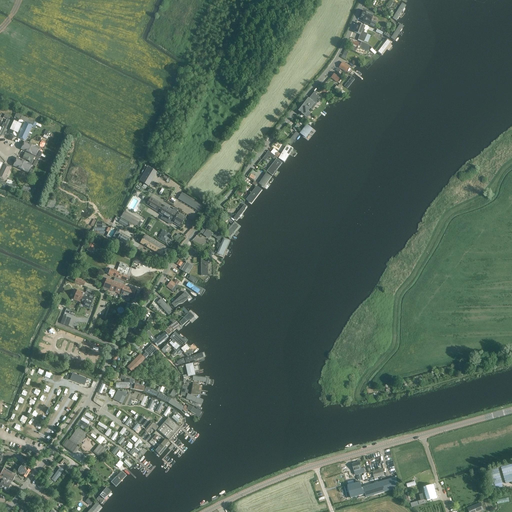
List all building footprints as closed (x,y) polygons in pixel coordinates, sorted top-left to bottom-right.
[(401,5),(392,18),(396,21),(405,7),(401,5)] [(373,15),(363,10),(360,18),(363,19),(362,22),(374,27),(376,23),(371,21),(373,15)] [(365,26),(364,25),(358,23),(354,32),(360,35),(358,39),(363,42),(367,34),(364,32),(365,30),(364,29),(365,26)] [(400,24),(391,38),(394,40),(403,26),(400,24)] [(390,42),(387,39),(377,51),(381,54),(390,42)] [(356,51),(357,49),(359,50),(360,48),(367,51),(369,46),(368,45),(361,42),(361,43),(359,46),(358,46),(359,43),(357,43),(351,40),(349,45),(352,47),(351,49),(352,50),(355,52),(356,51)] [(342,62),(339,68),(346,72),(349,66),(342,62)] [(337,82),(340,78),(334,74),(331,78),(337,82)] [(355,79),(352,76),(346,83),(349,86),(355,79)] [(346,94),(338,88),(336,90),(344,96),(346,94)] [(308,98),(298,111),(302,115),(304,116),(307,118),(309,115),(309,113),(308,112),(314,103),(314,104),(320,97),(316,94),(316,93),(314,92),(308,99),(308,98)] [(14,118),(8,132),(16,136),(22,121),(14,118)] [(0,130),(0,133),(4,135),(10,122),(5,119),(0,130)] [(26,140),(32,126),(24,122),(17,136),(26,140)] [(306,125),(300,133),(305,137),(312,129),(306,125)] [(296,132),(287,142),(291,145),(299,134),(296,132)] [(26,141),(22,149),(36,156),(40,147),(26,141)] [(287,145),(278,158),(284,162),(293,148),(287,145)] [(274,149),(271,153),(277,158),(280,154),(274,149)] [(271,153),(268,151),(266,153),(262,159),(265,161),(267,158),(268,159),(270,156),(275,160),(277,158),(271,153)] [(35,157),(24,152),(22,157),(27,159),(26,161),(29,162),(30,160),(33,162),(35,157)] [(17,159),(13,167),(28,174),(32,165),(17,159)] [(278,164),(274,161),(267,170),(271,173),(278,164)] [(0,172),(0,178),(5,181),(11,167),(4,163),(0,172)] [(148,167),(140,181),(148,186),(156,172),(148,167)] [(271,177),(266,173),(259,183),(262,185),(264,184),(266,182),(267,183),(271,177)] [(261,190),(256,186),(246,200),(251,203),(261,190)] [(132,195),(138,198),(142,192),(135,189),(132,195)] [(182,192),(178,199),(199,212),(204,204),(182,192)] [(146,205),(157,212),(162,204),(151,197),(146,205)] [(234,218),(237,220),(245,209),(244,208),(246,206),(244,204),(234,218)] [(172,222),(180,227),(186,217),(178,213),(164,205),(159,213),(173,222),(172,222)] [(139,220),(124,211),(121,217),(136,226),(139,220)] [(226,215),(225,216),(226,219),(224,221),(226,223),(228,221),(232,224),(233,222),(226,215)] [(134,226),(128,222),(125,227),(131,231),(134,226)] [(234,222),(225,234),(230,239),(240,227),(234,222)] [(127,245),(130,239),(120,234),(117,239),(114,237),(113,239),(113,240),(121,245),(123,243),(124,243),(126,244),(127,245)] [(145,235),(141,243),(161,255),(165,247),(145,235)] [(229,241),(224,239),(217,254),(223,256),(229,241)] [(91,252),(95,244),(91,242),(87,249),(91,252)] [(140,265),(142,260),(143,260),(134,256),(132,261),(140,265)] [(186,270),(189,264),(186,262),(181,270),(186,273),(188,271),(186,270)] [(111,269),(109,275),(126,281),(128,276),(128,275),(130,270),(124,267),(125,266),(120,264),(117,271),(111,269)] [(116,278),(114,281),(107,279),(104,288),(120,294),(124,285),(121,284),(122,281),(116,278)] [(174,292),(178,287),(177,286),(172,281),(167,287),(174,292)] [(200,291),(189,282),(186,286),(198,294),(200,291)] [(124,285),(120,294),(133,299),(135,290),(125,286),(126,286),(124,285)] [(77,290),(73,298),(81,301),(82,299),(82,298),(83,298),(84,296),(85,293),(77,290)] [(82,299),(81,301),(83,303),(85,303),(84,306),(87,307),(90,308),(90,307),(91,306),(92,305),(93,301),(95,297),(92,296),(87,294),(85,293),(84,296),(83,298),(82,298),(82,299)] [(188,295),(185,293),(172,304),(175,307),(178,304),(182,303),(188,299),(187,298),(187,296),(188,295)] [(161,299),(157,303),(169,315),(173,311),(161,299)] [(190,312),(179,322),(183,325),(187,321),(188,322),(194,317),(190,312)] [(67,326),(70,319),(63,316),(60,323),(67,326)] [(175,321),(165,331),(169,335),(179,325),(175,321)] [(141,333),(135,327),(132,330),(138,336),(141,333)] [(157,339),(153,342),(157,346),(168,337),(164,332),(160,336),(159,335),(156,338),(157,339)] [(186,342),(175,333),(170,338),(181,348),(186,342)] [(145,352),(143,355),(145,358),(148,355),(149,356),(156,349),(151,344),(144,351),(145,352)] [(186,345),(181,349),(188,357),(193,353),(186,345)] [(202,353),(185,359),(186,363),(203,357),(202,353)] [(140,354),(128,367),(132,372),(145,359),(140,354)] [(192,363),(186,365),(189,376),(195,375),(192,363)] [(87,379),(73,374),(70,380),(79,383),(84,385),(87,379)] [(159,393),(146,387),(144,391),(157,396),(159,393)] [(122,391),(121,392),(121,391),(116,401),(122,404),(123,402),(127,404),(130,398),(135,401),(137,396),(138,394),(135,393),(134,395),(132,394),(132,395),(128,393),(122,391)] [(170,399),(159,393),(157,397),(168,402),(170,399)] [(203,400),(188,394),(186,399),(201,405),(203,400)] [(184,407),(171,399),(168,403),(181,411),(184,407)] [(196,410),(189,406),(187,409),(199,416),(201,412),(199,411),(200,410),(197,408),(196,410)] [(158,430),(165,436),(170,440),(181,428),(169,417),(158,430)] [(78,425),(87,429),(89,425),(80,421),(78,425)] [(98,424),(107,430),(109,427),(99,421),(98,424)] [(158,427),(151,422),(144,430),(147,432),(151,427),(155,431),(158,427)] [(77,445),(86,433),(78,428),(69,440),(68,439),(67,440),(63,445),(69,450),(74,443),(77,445)] [(96,440),(101,444),(105,438),(100,435),(96,440)] [(165,440),(155,451),(160,455),(169,444),(165,440)] [(99,444),(94,451),(101,457),(106,450),(102,446),(99,444)] [(111,452),(115,455),(120,448),(117,446),(111,452)] [(126,459),(124,462),(130,467),(132,465),(126,459)] [(120,460),(116,465),(119,469),(124,463),(120,460)] [(359,469),(362,469),(360,462),(352,464),(355,473),(360,472),(359,469)] [(18,471),(17,473),(26,478),(31,471),(21,465),(21,466),(18,465),(16,470),(18,471)] [(4,468),(0,474),(0,475),(2,476),(12,482),(16,474),(4,468)] [(60,468),(51,479),(55,483),(64,470),(60,468)] [(81,468),(79,470),(77,474),(80,477),(85,471),(81,468)] [(368,471),(368,472),(361,474),(364,485),(371,483),(370,479),(379,477),(379,478),(382,477),(382,478),(385,477),(384,475),(385,475),(383,469),(371,472),(371,470),(368,471)] [(127,475),(122,470),(112,481),(117,486),(127,475)] [(342,475),(334,477),(337,487),(341,486),(342,490),(346,489),(342,475)] [(0,486),(7,491),(11,483),(12,482),(2,476),(1,478),(3,479),(0,485),(0,486)] [(366,497),(399,487),(396,478),(363,487),(366,497)] [(364,495),(360,482),(354,484),(348,485),(351,498),(364,495)] [(426,489),(428,496),(424,497),(425,500),(411,503),(410,502),(409,500),(407,493),(403,494),(405,501),(409,504),(411,504),(412,507),(427,503),(426,499),(429,498),(438,496),(436,491),(433,492),(432,487),(426,489)] [(106,488),(96,499),(101,503),(111,492),(106,488)] [(96,502),(87,511),(95,511),(100,506),(96,502)] [(479,511),(484,510),(480,503),(468,508),(469,511),(479,511)]
